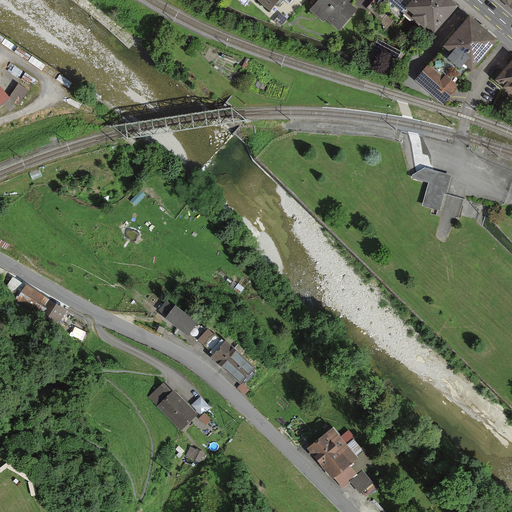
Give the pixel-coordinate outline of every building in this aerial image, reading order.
[(283,0),(289,5),(293,0),(257,0),(271,12),(281,0),(283,0)] [(356,13),(340,0),(318,0),(313,5),(342,30),(356,13)] [(456,7),(448,0),(414,0),(408,7),(434,31),(456,7)] [(511,0),(500,0),(511,10),(511,0)] [(495,41),(469,19),(447,46),(472,68),(495,41)] [(454,90),(421,61),(409,76),(442,104),(454,90)] [(511,63),(496,83),(511,96),(511,63)] [(28,93),(19,87),(11,99),(20,105),(28,93)] [(424,169),(410,180),(429,185),(422,206),(439,213),(451,176),(424,169)] [(483,206),(467,201),(463,216),(478,223),(483,206)] [(447,238),(449,228),(439,227),(438,237),(447,238)] [(66,313),(32,291),(25,302),(59,323),(66,313)] [(197,329),(172,310),(163,321),(187,341),(197,329)] [(206,322),(199,337),(208,342),(216,326),(206,322)] [(252,368),(220,342),(208,357),(240,383),(252,368)] [(164,386),(151,400),(182,429),(195,415),(164,386)] [(330,433),(310,450),(342,488),(348,483),(359,495),(373,484),(330,433)]
